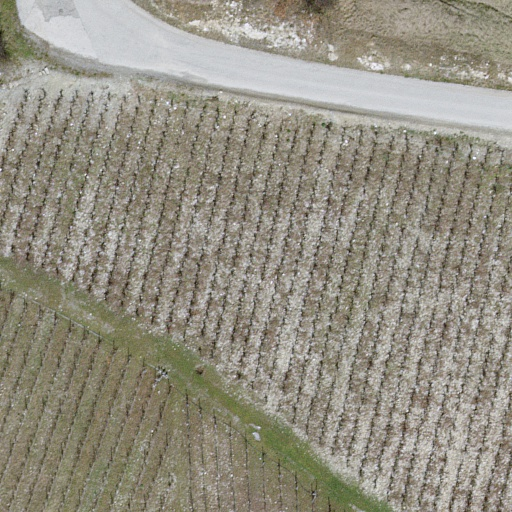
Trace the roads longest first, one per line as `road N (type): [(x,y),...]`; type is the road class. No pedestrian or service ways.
road 1 (unclassified): [(85,0),(185,60),(511,106)]
road 2 (track): [(0,282),(210,399),(336,511)]
